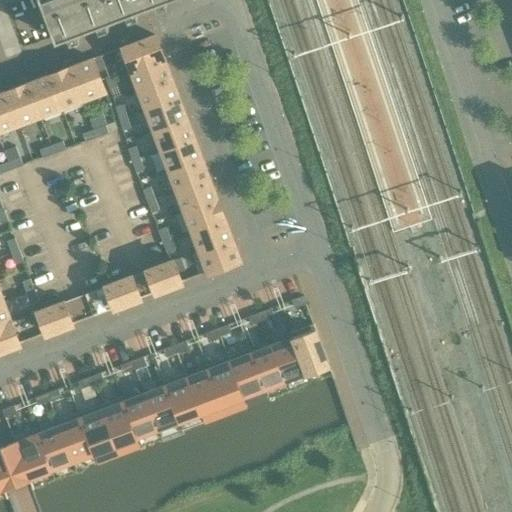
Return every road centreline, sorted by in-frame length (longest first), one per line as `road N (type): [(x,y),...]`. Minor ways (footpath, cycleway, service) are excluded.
road 1 (residential): [(215,0),(168,17),(261,272)]
road 2 (residential): [(0,375),(261,272)]
road 3 (residential): [(379,511),(389,463),(316,251)]
road 4 (residential): [(316,251),(227,0)]
road 5 (residential): [(493,186),(430,0)]
